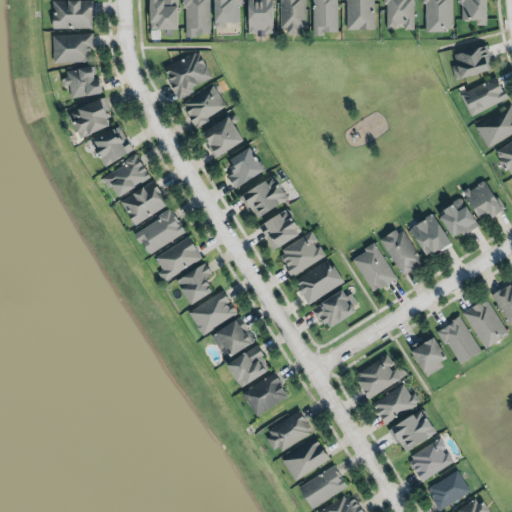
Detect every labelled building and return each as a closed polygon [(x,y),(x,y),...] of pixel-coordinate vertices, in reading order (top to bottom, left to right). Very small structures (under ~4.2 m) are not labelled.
[(146,0),(147,31),(175,30),(174,0),(146,0)] [(183,0),(211,0),(211,35),(203,36),(197,35),(196,38),(191,39),(186,38),(186,9),(183,9),(183,0)] [(242,0),(243,6),(240,7),(239,23),(236,24),(226,24),(226,28),(215,29),(214,0),(242,0)] [(248,0),(248,1),(249,34),(258,33),(258,30),(264,31),(265,34),(274,34),(273,6),(274,3),(273,0),(248,0)] [(287,35),(287,30),(281,30),(281,0),(306,0),(306,29),(300,30),(300,36),(287,35)] [(336,34),(336,0),(311,0),(311,34),(336,34)] [(347,0),(373,0),(374,29),(348,29),(347,0)] [(414,0),(415,31),(405,31),(405,28),(398,28),(398,30),(387,30),(387,7),(385,7),(384,0),(414,0)] [(453,29),(453,0),(423,0),(424,5),(426,5),(426,32),(431,33),(447,34),(446,31),(449,30),(453,29)] [(460,0),(460,5),(462,5),(462,21),(466,23),(477,23),(477,27),(488,27),(488,0),(460,0)] [(50,2),(50,30),(91,29),(90,1),(50,2)] [(53,37),(93,35),(94,50),(91,50),(91,62),(55,64),(53,37)] [(491,59),(488,47),(487,47),(487,46),(455,55),(458,67),(452,68),(456,82),(461,81),(462,82),(490,73),(490,72),(493,71),(490,60),(491,59)] [(164,69),(195,55),(195,57),(200,54),(206,67),(207,66),(213,79),(197,86),(198,88),(193,90),(194,93),(190,95),(191,96),(180,102),(177,96),(176,97),(170,84),(171,84),(164,69)] [(96,68),(97,75),(95,77),(96,82),(100,81),(103,94),(102,97),(88,99),(87,97),(72,99),(70,90),(66,91),(63,80),(69,79),(68,72),(79,70),(80,72),(96,68)] [(461,96),(497,78),(503,91),(505,90),(510,99),(472,119),(466,106),(461,96)] [(184,105),(214,86),(226,107),(208,119),(209,122),(199,128),(197,124),(193,126),(190,122),(191,121),(185,110),(187,109),(184,105)] [(106,99),(112,112),(108,113),(112,120),(107,122),(110,129),(90,138),(89,136),(81,140),(74,124),(72,123),(69,118),(70,115),(102,101),(106,99)] [(476,129),(511,106),(511,136),(489,150),(480,135),(476,129)] [(204,136),(234,116),(239,123),(233,126),(245,144),(217,163),(213,158),(209,150),(210,149),(206,143),(208,142),(204,136)] [(94,144),(120,128),(134,152),(129,155),(130,157),(113,167),(112,165),(106,169),(103,163),(101,164),(94,152),(97,150),(94,144)] [(496,152),(511,142),(511,175),(511,176),(508,172),(505,174),(499,163),(501,162),(497,157),(496,152)] [(250,150),(255,158),(257,158),(258,161),(259,163),(265,174),(251,185),(235,192),(232,187),(228,179),(233,176),(230,172),(234,169),(231,163),(250,150)] [(101,176),(114,198),(148,177),(135,156),(101,176)] [(239,192),(252,218),(286,201),(273,175),(239,192)] [(463,192),(479,221),(481,222),(489,216),(493,222),(501,218),(505,214),(498,203),(496,200),(486,183),(483,182),(478,185),(478,187),(470,192),(469,189),(463,192)] [(154,183),(121,205),(128,216),(132,223),(136,228),(169,207),(161,195),(162,195),(154,183)] [(473,226),(462,199),(436,210),(447,237),(473,226)] [(286,210),(257,223),(269,249),(298,236),(286,210)] [(150,258),(187,235),(173,213),(172,214),(170,211),(157,219),(158,222),(134,237),(140,246),(142,245),(146,250),(146,252),(148,255),(149,255),(150,258)] [(410,231),(427,258),(433,255),(434,257),(440,254),(441,255),(448,252),(452,247),(433,216),(431,216),(426,219),(427,222),(410,231)] [(420,266),(403,227),(380,237),(397,276),(420,266)] [(282,257),(287,266),(284,267),(292,279),(327,257),(320,248),(317,250),(314,245),(318,242),(313,233),(283,252),(285,255),(282,257)] [(153,257),(161,270),(156,273),(161,282),(201,260),(188,237),(153,257)] [(351,257),(371,293),(395,279),(375,244),(351,257)] [(298,282),(327,263),(331,269),(333,268),(344,284),(309,306),(304,297),(303,297),(299,291),(302,289),(298,282)] [(177,284),(206,266),(213,276),(205,281),(210,289),(208,290),(212,295),(192,309),(181,293),(182,292),(177,284)] [(511,327),(511,284),(510,282),(490,296),(511,329),(511,327)] [(358,306),(349,293),(344,297),(338,289),(310,308),(325,329),(358,306)] [(188,315),(223,293),(230,303),(226,305),(228,308),(232,306),(238,316),(204,338),(201,333),(199,333),(197,331),(197,329),(188,315)] [(464,311),(474,306),(473,304),(480,300),(482,302),(488,299),(507,331),(501,335),(503,337),(486,348),(464,311)] [(461,364),(449,343),(445,344),(437,330),(452,322),(451,320),(459,314),(481,350),(461,364)] [(213,338),(241,321),(255,344),(252,346),(253,348),(232,361),(224,349),(221,351),(213,338)] [(443,365),(428,376),(409,348),(415,342),(421,339),(423,342),(424,341),(427,338),(434,334),(443,348),(446,350),(448,353),(447,356),(446,358),(443,361),(441,361),(443,365)] [(226,369),(258,348),(266,359),(263,361),(267,367),(267,369),(271,374),(247,389),(246,387),(242,390),(239,386),(238,386),(226,369)] [(368,398),(362,387),(362,386),(357,377),(360,375),(358,371),(387,353),(393,362),(388,365),(392,371),(395,369),(396,369),(400,366),(403,371),(405,370),(407,373),(406,374),(407,375),(368,398)] [(242,395),(275,374),(283,386),(283,387),(284,389),(283,390),(289,399),(257,419),(242,395)] [(373,403),(385,423),(420,400),(415,393),(411,395),(403,384),(373,403)] [(388,429),(392,426),(392,425),(404,415),(414,410),(414,412),(422,407),(423,408),(424,409),(433,423),(432,424),(437,431),(429,435),(429,434),(419,439),(406,450),(399,438),(395,440),(388,429)] [(263,430),(274,452),(310,435),(299,412),(263,430)] [(420,483),(452,462),(442,448),(444,446),(439,438),(405,460),(420,483)] [(280,461),(294,482),(328,460),(315,439),(280,461)] [(299,487),(334,464),(348,485),(313,508),(299,487)] [(426,486),(436,509),(469,495),(459,472),(426,486)] [(318,511),(364,511),(358,503),(352,495),(346,499),(344,495),(318,511)] [(486,511),(477,498),(454,511),(486,511)]
